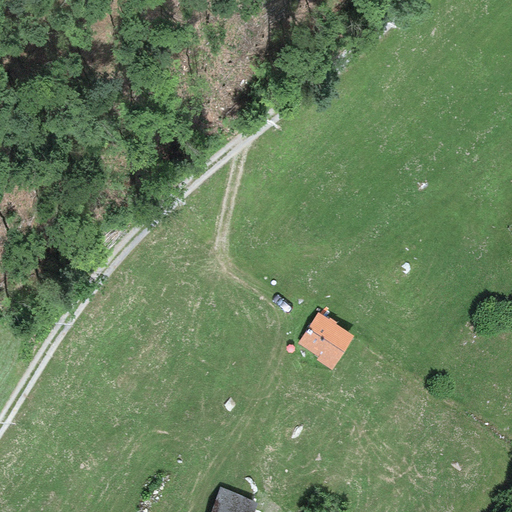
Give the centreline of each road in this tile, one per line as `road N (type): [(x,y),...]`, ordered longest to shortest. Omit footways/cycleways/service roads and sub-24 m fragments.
road 1 (track): [(244,158),(84,308),(0,432)]
road 2 (track): [(424,0),(244,158)]
road 3 (track): [(244,158),(225,231),(229,250),(286,297)]
